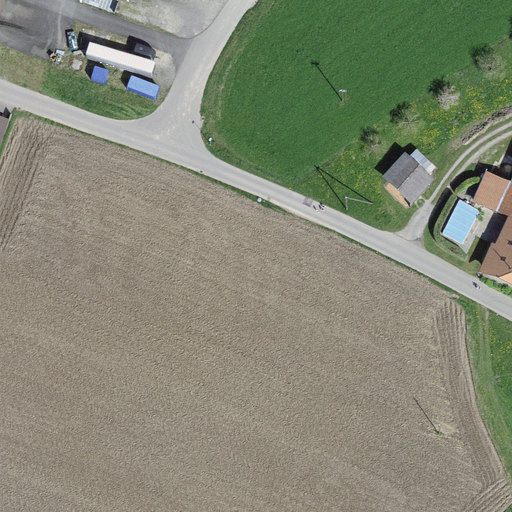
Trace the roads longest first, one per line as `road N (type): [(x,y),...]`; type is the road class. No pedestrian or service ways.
road 1 (unclassified): [(165,146),(381,239),(511,310)]
road 2 (unclassified): [(0,87),(165,146)]
road 3 (unclassified): [(165,146),(200,62),(241,0)]
